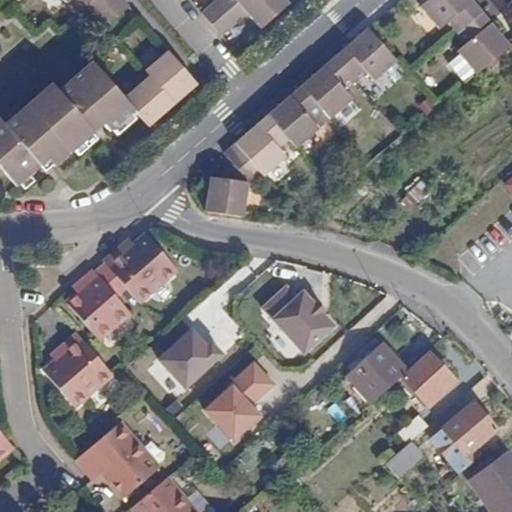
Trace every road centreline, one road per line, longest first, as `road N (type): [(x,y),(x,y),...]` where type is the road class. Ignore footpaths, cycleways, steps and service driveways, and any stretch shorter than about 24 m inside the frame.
road 1 (residential): [(150,187),(202,229),(311,249),(432,293),(511,364)]
road 2 (residential): [(0,503),(44,464),(26,433),(0,247)]
road 3 (residential): [(0,229),(104,218),(150,187)]
road 4 (residential): [(248,98),(357,0)]
road 5 (residential): [(150,187),(248,98)]
road 6 (residential): [(248,98),(163,0)]
